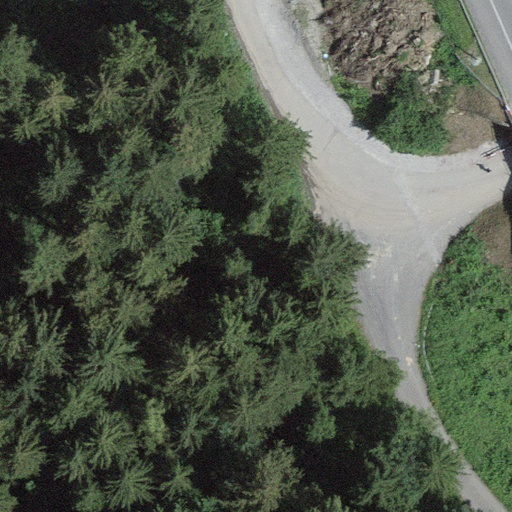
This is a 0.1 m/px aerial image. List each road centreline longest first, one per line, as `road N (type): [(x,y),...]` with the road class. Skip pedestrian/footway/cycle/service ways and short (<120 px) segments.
road 1 (track): [(357,232),(433,449),(484,511)]
road 2 (track): [(357,232),(253,0)]
road 3 (track): [(511,160),(357,232)]
